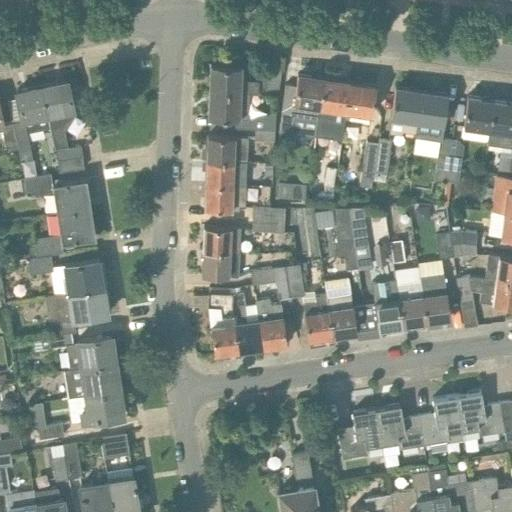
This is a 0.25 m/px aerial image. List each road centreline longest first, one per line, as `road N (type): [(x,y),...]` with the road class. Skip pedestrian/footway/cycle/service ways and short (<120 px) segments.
road 1 (residential): [(178,392),(164,277),(173,18)]
road 2 (residential): [(173,18),(511,62)]
road 3 (residential): [(178,392),(511,342)]
road 4 (residential): [(0,52),(173,18)]
road 5 (residential): [(198,511),(178,392)]
